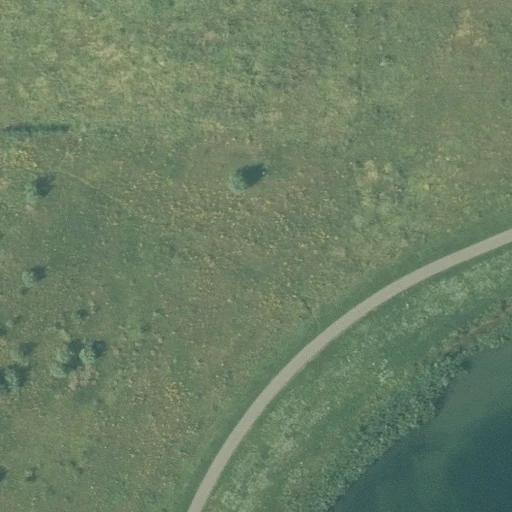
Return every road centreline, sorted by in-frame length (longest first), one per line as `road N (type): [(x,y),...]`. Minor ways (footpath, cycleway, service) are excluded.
road 1 (residential): [(153,368),(315,236),(376,216),(511,196)]
road 2 (residential): [(0,192),(23,228),(153,368)]
road 3 (residential): [(0,135),(122,14)]
road 4 (residential): [(153,368),(104,511)]
